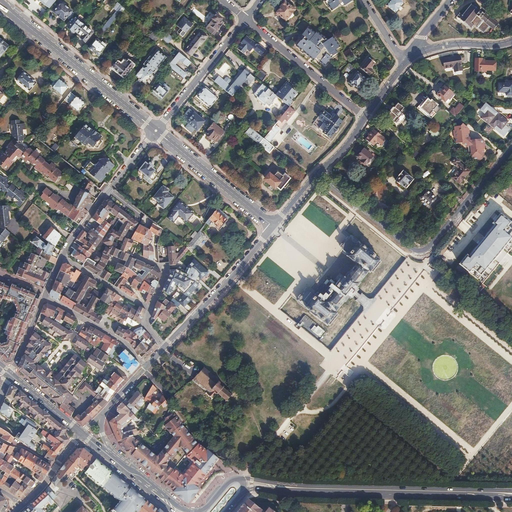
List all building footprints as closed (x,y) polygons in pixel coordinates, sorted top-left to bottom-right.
[(38,0),(45,5),(45,4),(49,8),(56,0),(38,0)] [(325,0),(332,10),(339,6),(338,5),(342,2),(344,5),(353,0),(352,0),(325,0)] [(400,0),(391,0),(387,5),(396,12),(404,2),(400,0)] [(280,7),(276,12),(281,16),(280,17),(285,20),(293,10),(294,9),(294,8),(294,6),(292,5),(290,5),(284,1),(279,6),(280,7)] [(61,3),(53,12),(64,21),(67,17),(69,19),(74,13),(61,3)] [(463,15),(460,19),(472,29),(475,26),(484,33),(490,26),(494,30),(500,23),(486,12),(484,14),(479,10),(481,8),(476,4),(474,6),(472,5),(463,15)] [(192,11),(202,20),(204,17),(195,8),(192,11)] [(115,12),(99,32),(103,34),(119,14),(115,12)] [(210,23),(206,28),(213,34),(223,23),(220,20),(222,18),(216,13),(212,18),(213,19),(212,20),(211,20),(210,21),(209,22),(210,23)] [(192,25),(182,16),(171,28),(181,37),(192,25)] [(76,19),(69,27),(74,32),(75,31),(78,33),(85,26),(76,19)] [(141,21),(136,27),(145,34),(150,28),(141,21)] [(85,26),(78,33),(81,35),(80,37),(86,41),(93,32),(85,26)] [(302,40),(297,46),(315,60),(315,59),(320,63),(320,62),(325,66),(332,58),(333,58),(337,55),(337,54),(338,53),(336,50),(340,47),(333,37),(328,40),(327,39),(328,38),(326,36),(325,37),(318,32),(316,33),(309,27),(303,35),(306,37),(302,41),(302,40)] [(200,31),(184,51),(190,56),(206,36),(200,31)] [(162,39),(167,44),(172,39),(168,34),(162,39)] [(242,44),(237,50),(243,54),(246,50),(250,52),(252,48),(254,49),(253,50),(260,55),(264,50),(257,45),(250,40),(248,38),(245,36),(240,43),(242,44)] [(9,46),(0,38),(0,53),(3,49),(5,51),(9,46)] [(97,38),(89,48),(99,56),(102,52),(101,52),(106,45),(97,38)] [(142,67),(136,76),(139,78),(138,80),(138,81),(140,82),(141,82),(142,81),(145,84),(152,75),(152,74),(153,73),(155,74),(161,66),(159,64),(160,63),(161,64),(166,57),(157,50),(151,57),(150,57),(143,65),(145,66),(144,67),(143,67),(142,67)] [(179,52),(169,65),(181,75),(184,72),(175,64),(177,61),(177,60),(178,58),(189,67),(192,63),(179,52)] [(459,56),(442,59),(444,68),(453,67),(454,72),(461,71),(459,56)] [(370,58),(361,68),(369,75),(370,74),(373,71),(372,70),(373,68),(372,67),(375,63),(370,58)] [(476,59),(476,71),(486,72),(486,70),(496,70),(496,61),(482,61),(482,59),(476,59)] [(118,63),(114,68),(120,73),(124,77),(134,65),(129,62),(128,64),(124,61),(123,61),(120,65),(118,63)] [(350,64),(346,69),(349,72),(351,71),(354,74),(357,70),(350,64)] [(216,76),(213,80),(232,96),(244,82),(250,74),(246,71),(232,88),(216,76)] [(259,72),(255,77),(262,82),(266,76),(260,71),(259,72)] [(22,72),(15,79),(28,90),(35,83),(22,72)] [(358,73),(349,83),(353,86),(354,85),(357,88),(365,79),(358,73)] [(250,74),(244,82),(249,85),(254,78),(250,74)] [(57,77),(51,85),(53,87),(62,95),(69,87),(60,79),(59,80),(57,77)] [(162,80),(153,91),(162,98),(170,88),(162,80)] [(499,83),(499,92),(507,92),(507,95),(511,95),(511,81),(509,82),(509,83),(499,83)] [(262,84),(254,94),(258,97),(256,99),(265,106),(266,104),(269,107),(274,101),(274,100),(277,96),(275,94),(262,84)] [(275,94),(277,96),(287,104),(290,106),(292,103),(290,101),(296,93),(286,84),(279,92),(278,91),(277,92),(276,92),(275,93),(275,94)] [(439,91),(437,93),(437,94),(438,94),(437,95),(445,102),(452,93),(444,86),(440,92),(439,91)] [(205,87),(198,97),(210,107),(218,98),(205,87)] [(71,92),(65,99),(70,104),(79,111),(85,103),(77,96),(76,97),(71,92)] [(421,102),(417,107),(420,109),(419,110),(425,115),(427,113),(429,115),(436,107),(427,100),(423,105),(421,102)] [(13,101),(9,105),(23,117),(27,112),(13,101)] [(390,113),(387,117),(389,118),(388,119),(391,121),(391,120),(395,123),(397,123),(399,120),(402,120),(404,117),(404,115),(400,112),(404,108),(402,107),(403,106),(400,104),(400,105),(398,103),(394,108),(393,107),(390,111),(390,113)] [(454,108),(450,112),(455,117),(457,114),(464,106),(460,103),(455,109),(454,108)] [(286,111),(279,120),(282,122),(284,119),(287,121),(295,111),(290,106),(286,111)] [(488,110),(481,118),(488,124),(494,128),(496,125),(501,130),(508,121),(497,113),(495,116),(488,110)] [(197,131),(205,120),(194,112),(186,122),(188,123),(184,128),(192,133),(195,129),(197,131)] [(324,112),(320,118),(325,122),(320,129),(320,130),(321,131),(331,138),(335,132),(336,133),(338,133),(339,130),(339,128),(338,128),(342,122),(334,117),(333,119),(329,116),(324,112)] [(43,115),(38,121),(41,124),(43,126),(48,120),(43,115)] [(2,154),(0,156),(0,165),(4,169),(6,167),(8,169),(15,160),(16,161),(18,158),(20,157),(25,161),(26,160),(36,168),(36,169),(44,176),(45,173),(48,176),(47,177),(53,182),(57,178),(57,177),(60,177),(63,173),(57,169),(56,169),(53,167),(55,166),(51,162),(48,165),(38,157),(38,154),(33,151),(32,152),(29,149),(27,149),(21,144),(20,141),(24,141),(24,137),(26,137),(26,135),(24,135),(23,130),(25,129),(25,123),(20,124),(20,119),(11,120),(11,124),(9,125),(10,131),(12,131),(13,134),(11,134),(12,139),(5,148),(7,150),(2,155),(2,154)] [(454,130),(453,130),(454,138),(455,138),(456,143),(461,143),(468,148),(470,147),(471,154),(468,154),(469,156),(472,159),(481,158),(484,154),(484,149),(483,149),(482,144),(485,141),(482,139),(473,140),(468,136),(468,133),(467,133),(466,130),(467,130),(467,127),(462,123),(460,126),(454,126),(454,130)] [(209,131),(206,135),(207,136),(207,138),(209,140),(211,139),(212,139),(216,142),(224,132),(213,124),(208,130),(209,131)] [(77,135),(71,141),(77,146),(80,145),(82,143),(85,145),(87,143),(93,147),(94,146),(96,148),(102,141),(99,139),(101,137),(95,131),(94,132),(86,125),(82,129),(80,128),(75,133),(77,135)] [(269,132),(263,139),(269,143),(280,129),(275,125),(269,132)] [(250,127),(245,133),(259,144),(263,139),(250,127)] [(374,130),(366,140),(374,146),(378,141),(383,145),(387,140),(374,130)] [(389,138),(388,139),(389,140),(390,142),(389,143),(396,149),(399,146),(389,138)] [(263,139),(259,144),(269,153),(274,147),(272,145),(269,143),(263,139)] [(365,148),(358,157),(363,161),(362,162),(362,163),(364,165),(365,164),(368,167),(376,158),(370,154),(371,153),(365,148)] [(91,164),(86,170),(100,181),(102,178),(103,180),(107,176),(105,174),(107,172),(109,173),(115,166),(106,158),(103,158),(98,165),(97,165),(94,165),(93,166),(91,164)] [(146,162),(140,169),(146,174),(153,180),(159,174),(155,171),(155,170),(152,167),(153,167),(150,164),(149,165),(146,162)] [(459,168),(452,177),(460,184),(470,171),(460,163),(457,167),(459,168)] [(268,175),(265,180),(274,187),(275,186),(280,189),(289,178),(284,173),(283,174),(280,172),(279,174),(276,171),(271,177),(268,175)] [(399,178),(396,182),(401,186),(401,185),(406,189),(413,180),(403,171),(398,177),(399,178)] [(153,180),(146,174),(143,178),(150,184),(153,180)] [(86,177),(80,188),(81,188),(88,192),(93,183),(86,177)] [(0,190),(1,191),(3,190),(7,194),(5,197),(7,199),(9,197),(20,207),(26,199),(23,197),(24,195),(24,193),(21,190),(19,192),(17,190),(17,189),(12,185),(11,186),(8,183),(10,181),(7,178),(4,178),(2,180),(0,178),(0,190)] [(161,187),(152,199),(158,204),(158,205),(163,209),(173,197),(167,192),(165,191),(167,189),(163,186),(162,187),(161,187)] [(433,189),(436,195),(441,192),(438,186),(433,189)] [(44,193),(41,197),(46,201),(47,200),(50,203),(48,205),(54,209),(55,208),(57,210),(59,208),(63,211),(62,211),(68,216),(73,206),(70,203),(69,204),(56,193),(55,194),(47,187),(43,192),(44,193)] [(81,188),(78,194),(88,202),(89,202),(90,202),(91,202),(91,200),(91,199),(90,199),(91,197),(92,195),(88,192),(81,188)] [(427,190),(420,198),(430,205),(436,198),(427,190)] [(78,194),(76,199),(85,207),(88,202),(78,194)] [(76,199),(73,206),(82,212),(84,208),(85,209),(86,208),(85,207),(76,199)] [(109,199),(105,200),(102,204),(98,209),(97,211),(98,212),(100,214),(101,214),(99,216),(104,220),(110,211),(117,216),(122,209),(109,199)] [(172,211),(167,217),(173,223),(178,216),(186,222),(193,213),(179,201),(171,210),(172,211)] [(0,246),(1,247),(4,243),(1,240),(4,237),(5,238),(10,233),(5,228),(5,226),(8,226),(11,222),(10,214),(9,215),(8,211),(12,210),(11,205),(0,205),(0,219),(0,220),(1,222),(0,222),(0,226),(2,228),(0,229),(0,246)] [(68,216),(68,217),(78,224),(79,224),(88,211),(85,209),(84,208),(82,212),(73,206),(68,216)] [(217,208),(216,210),(227,219),(229,217),(217,208)] [(216,210),(206,222),(207,223),(209,225),(213,221),(217,224),(216,225),(220,229),(228,220),(227,219),(216,210)] [(124,242),(126,238),(124,237),(131,226),(135,229),(139,222),(130,216),(124,211),(120,218),(119,219),(123,224),(118,233),(112,229),(109,234),(115,237),(118,239),(124,242)] [(94,229),(92,230),(102,239),(103,238),(111,225),(105,221),(104,220),(99,216),(101,214),(100,214),(98,212),(93,219),(100,225),(96,230),(94,229)] [(467,255),(459,264),(469,272),(468,272),(477,280),(511,237),(511,223),(510,222),(509,222),(500,214),(492,224),(494,226),(469,257),(467,255)] [(206,222),(185,248),(189,251),(191,252),(205,235),(200,232),(207,223),(206,222)] [(149,229),(142,243),(144,244),(144,256),(155,261),(154,248),(148,245),(150,240),(152,234),(151,233),(152,232),(153,232),(157,235),(160,236),(163,229),(157,224),(156,224),(155,223),(150,230),(149,229)] [(140,224),(132,238),(140,242),(142,243),(149,229),(148,228),(140,224)] [(51,227),(43,237),(50,242),(49,243),(55,247),(61,235),(59,234),(60,234),(51,227)] [(83,230),(76,239),(84,245),(86,246),(89,243),(84,239),(85,238),(84,238),(87,233),(83,230)] [(89,230),(88,231),(89,232),(89,233),(90,234),(88,237),(91,240),(90,242),(89,243),(96,248),(102,239),(92,230),(90,231),(89,230)] [(107,247),(103,253),(109,256),(110,254),(113,247),(116,248),(118,244),(114,242),(115,237),(109,234),(104,242),(109,246),(108,247),(107,247)] [(299,299),(297,301),(310,311),(309,312),(321,323),(322,322),(327,326),(328,325),(330,326),(338,315),(337,314),(338,313),(337,312),(345,302),(346,303),(349,298),(350,299),(351,298),(352,299),(354,296),(357,292),(359,290),(358,290),(359,289),(358,288),(362,283),(361,282),(369,272),(370,273),(371,272),(372,273),(381,262),(380,261),(381,260),(376,256),(376,255),(364,245),(363,246),(360,243),(361,242),(352,235),(352,236),(351,235),(349,238),(348,237),(348,238),(347,237),(345,239),(346,240),(345,241),(346,241),(343,244),(342,245),(341,244),(340,246),(341,247),(340,247),(342,249),(344,252),(348,255),(346,256),(356,264),(348,273),(348,272),(344,277),(343,276),(342,277),(341,277),(335,284),(336,285),(335,286),(336,287),(332,291),(333,292),(326,301),(316,293),(315,294),(309,289),(309,290),(306,288),(306,289),(305,288),(303,290),(304,291),(304,292),(302,295),(301,295),(300,295),(298,297),(299,297),(298,298),(299,299)] [(18,270),(16,275),(22,277),(22,276),(30,280),(33,281),(33,282),(38,285),(39,284),(44,286),(50,273),(47,272),(35,264),(42,250),(45,244),(40,240),(36,236),(31,242),(38,248),(36,252),(35,252),(33,256),(31,255),(29,259),(28,262),(26,261),(26,263),(23,268),(22,267),(21,267),(19,270),(18,270)] [(43,237),(40,240),(45,244),(42,250),(57,259),(59,255),(57,254),(57,253),(57,252),(57,251),(56,251),(55,251),(54,253),(53,252),(55,247),(49,243),(50,242),(43,237)] [(131,246),(133,241),(132,240),(129,239),(126,238),(124,242),(120,250),(128,253),(129,251),(128,250),(127,250),(129,246),(131,246)] [(84,245),(82,248),(91,254),(96,248),(89,243),(86,246),(84,245)] [(80,246),(77,251),(88,258),(91,254),(82,248),(80,246)] [(113,247),(110,254),(112,255),(115,256),(116,254),(118,255),(119,252),(122,254),(121,257),(128,259),(130,254),(120,250),(116,248),(113,247)] [(75,249),(71,255),(84,263),(88,258),(77,251),(75,249)] [(42,250),(35,264),(47,272),(49,269),(46,268),(45,269),(43,267),(47,259),(55,264),(57,259),(42,250)] [(84,263),(82,265),(90,270),(95,263),(94,262),(88,258),(84,263)] [(95,263),(90,270),(100,277),(104,271),(106,271),(104,269),(108,262),(107,262),(102,258),(101,262),(100,263),(98,262),(99,261),(99,260),(99,259),(99,258),(98,259),(96,261),(95,263)] [(127,261),(125,266),(127,267),(127,266),(128,266),(129,264),(130,262),(131,260),(133,258),(132,258),(131,260),(128,259),(127,261)] [(137,260),(133,266),(135,266),(134,267),(141,270),(142,269),(146,271),(142,275),(140,273),(138,275),(135,279),(141,283),(146,276),(150,272),(154,267),(137,260)] [(63,265),(60,271),(71,275),(72,272),(70,271),(71,267),(66,263),(63,265)] [(119,263),(116,270),(123,273),(124,271),(125,268),(131,270),(132,267),(128,266),(127,266),(127,267),(125,266),(119,263)] [(132,267),(131,270),(138,275),(140,273),(138,272),(139,270),(141,271),(141,270),(134,267),(135,266),(133,266),(132,267)] [(154,267),(150,272),(160,278),(162,275),(160,269),(155,266),(154,267)] [(125,268),(124,271),(130,276),(134,279),(135,279),(138,275),(131,270),(125,268)] [(60,271),(56,280),(64,286),(69,289),(74,283),(70,280),(71,278),(73,277),(75,279),(76,277),(77,278),(81,272),(76,270),(75,273),(72,272),(71,275),(60,271)] [(123,273),(121,275),(127,280),(130,276),(124,271),(123,273)] [(86,275),(79,287),(86,291),(89,286),(92,279),(86,275)] [(118,279),(114,285),(120,289),(123,285),(127,280),(121,275),(118,279)] [(146,276),(141,283),(147,289),(145,293),(143,296),(145,298),(144,299),(147,304),(149,303),(159,282),(155,280),(153,281),(146,276)] [(134,279),(131,285),(136,289),(141,283),(135,279),(134,279)] [(56,280),(52,289),(60,294),(64,286),(56,280)] [(0,358),(1,357),(6,361),(6,363),(12,362),(12,361),(11,359),(13,354),(15,355),(16,351),(14,351),(16,347),(18,348),(19,346),(19,344),(18,344),(21,337),(22,338),(25,330),(26,329),(24,329),(27,323),(28,323),(30,319),(29,319),(31,313),(32,314),(36,304),(39,298),(35,296),(36,294),(33,292),(32,293),(29,292),(29,291),(21,287),(21,289),(15,286),(16,285),(12,283),(11,286),(10,287),(3,285),(4,283),(0,281),(0,301),(0,302),(1,300),(5,302),(5,300),(11,303),(12,303),(16,312),(15,313),(12,320),(10,319),(9,323),(6,322),(5,321),(1,330),(3,331),(5,332),(4,336),(7,338),(7,340),(8,341),(6,344),(2,343),(1,345),(0,343),(0,358)] [(141,283),(136,289),(145,293),(147,289),(141,283)] [(123,285),(120,289),(136,298),(137,296),(136,294),(131,291),(132,290),(123,285)] [(79,287),(76,294),(82,297),(86,291),(79,287)] [(102,295),(99,299),(100,299),(109,305),(113,301),(117,294),(108,288),(103,295),(102,295)] [(52,289),(50,294),(51,297),(57,300),(59,297),(61,299),(63,296),(60,294),(52,289)] [(69,289),(64,297),(70,300),(70,299),(74,293),(69,289)] [(74,293),(70,299),(76,303),(78,304),(79,302),(79,301),(82,297),(76,294),(74,293)] [(88,298),(88,299),(88,301),(90,302),(95,305),(98,298),(91,294),(88,298)] [(161,295),(158,301),(167,307),(171,302),(161,295)] [(61,299),(60,302),(73,309),(76,303),(70,299),(70,300),(64,297),(63,296),(61,299)] [(174,298),(171,302),(174,304),(176,306),(178,307),(181,304),(174,298)] [(113,301),(109,305),(114,308),(120,312),(123,308),(113,301)] [(156,306),(152,319),(152,324),(159,316),(167,307),(158,301),(156,306)] [(171,313),(170,312),(171,311),(172,312),(176,306),(174,304),(171,302),(167,307),(159,316),(164,320),(171,313)] [(73,309),(79,313),(83,307),(80,305),(78,304),(76,303),(73,309)] [(44,306),(40,313),(46,316),(55,322),(60,312),(56,310),(57,308),(55,306),(53,307),(52,308),(51,306),(47,304),(44,306)] [(109,305),(105,312),(105,313),(110,315),(114,308),(109,305)] [(123,308),(120,312),(121,312),(128,317),(128,316),(133,320),(137,312),(131,308),(131,309),(125,306),(124,305),(124,306),(123,308)] [(137,312),(133,320),(139,324),(146,309),(140,306),(140,307),(138,307),(137,308),(138,309),(137,312)] [(60,312),(55,322),(59,324),(65,312),(57,308),(56,310),(60,312)] [(114,308),(110,315),(117,320),(121,312),(120,312),(114,308)] [(90,311),(87,317),(98,324),(100,321),(101,318),(94,313),(90,311)] [(121,312),(117,320),(123,323),(124,321),(128,317),(121,312)] [(67,313),(64,320),(73,325),(77,319),(67,313)] [(39,317),(37,320),(68,339),(73,332),(70,331),(61,325),(59,324),(55,322),(46,316),(44,320),(39,317)] [(124,321),(123,323),(126,325),(127,322),(133,326),(139,324),(133,320),(128,316),(128,317),(124,321)] [(320,337),(324,332),(315,324),(310,330),(320,337)] [(84,327),(78,336),(84,339),(89,330),(87,329),(85,332),(83,331),(85,328),(84,327)] [(89,330),(84,339),(87,341),(92,333),(99,337),(97,339),(95,342),(94,342),(93,343),(91,342),(90,343),(97,347),(98,347),(102,340),(105,335),(91,327),(89,330)] [(136,329),(134,331),(140,337),(146,331),(142,327),(136,329)] [(126,331),(124,335),(128,337),(130,335),(133,332),(128,329),(126,331)] [(23,354),(17,369),(24,375),(25,375),(34,383),(44,391),(52,398),(55,400),(61,405),(68,393),(73,396),(74,395),(74,394),(77,389),(77,390),(79,392),(81,390),(83,392),(86,389),(95,397),(98,393),(95,391),(96,390),(85,381),(79,389),(79,388),(78,387),(92,369),(74,354),(54,379),(60,384),(59,386),(40,370),(37,370),(31,377),(29,375),(37,365),(35,363),(50,345),(32,330),(31,334),(32,335),(29,339),(27,343),(28,343),(26,347),(25,350),(26,351),(23,354)] [(124,335),(123,338),(129,341),(135,349),(140,345),(137,341),(138,340),(140,341),(141,340),(139,338),(140,337),(134,331),(133,332),(130,335),(128,337),(124,335)] [(140,337),(139,338),(141,340),(143,342),(151,354),(158,346),(153,339),(146,331),(140,337)] [(76,334),(72,341),(84,349),(89,342),(87,341),(84,339),(78,336),(76,334)] [(105,335),(102,340),(106,343),(103,349),(106,351),(109,346),(112,348),(114,344),(117,345),(119,342),(105,335)] [(109,352),(108,355),(109,355),(112,358),(115,355),(113,354),(117,346),(118,347),(120,344),(119,342),(117,345),(114,344),(112,348),(109,352)] [(135,349),(139,355),(140,354),(144,360),(151,354),(143,342),(142,343),(141,342),(140,343),(141,343),(140,345),(135,349)] [(97,347),(93,354),(98,358),(104,362),(109,355),(108,355),(98,347),(97,347)] [(125,349),(119,355),(122,358),(121,359),(123,362),(124,361),(125,362),(125,363),(123,366),(132,374),(140,365),(139,363),(125,349)] [(91,353),(87,360),(93,365),(98,358),(93,354),(91,353)] [(98,358),(93,365),(99,369),(104,363),(104,362),(98,358)] [(197,375),(194,378),(200,383),(199,383),(200,384),(201,384),(210,392),(210,393),(214,396),(216,393),(217,394),(218,393),(222,396),(221,397),(222,398),(223,397),(226,400),(225,401),(226,401),(227,400),(228,401),(229,400),(228,399),(231,395),(232,396),(233,395),(232,394),(233,393),(232,392),(231,393),(228,390),(228,389),(227,389),(227,390),(223,387),(224,386),(223,385),(222,386),(220,384),(220,383),(220,382),(219,381),(220,380),(215,376),(216,375),(214,374),(213,375),(210,372),(211,371),(210,370),(209,371),(205,367),(205,366),(203,365),(203,367),(203,368),(202,368),(203,368),(202,369),(198,374),(197,373),(197,374),(197,375)] [(119,370),(116,373),(124,379),(126,376),(119,370)] [(342,371),(336,379),(346,387),(352,379),(350,377),(342,371)] [(107,375),(105,377),(109,380),(118,386),(124,379),(116,373),(115,372),(112,375),(114,377),(113,379),(107,375)] [(105,378),(102,382),(107,386),(115,391),(118,386),(109,380),(108,381),(105,378)] [(100,380),(98,383),(101,384),(105,387),(104,388),(112,394),(115,391),(107,386),(102,382),(100,380)] [(96,390),(95,391),(98,393),(108,401),(112,394),(104,388),(103,389),(99,385),(98,387),(96,390)] [(147,394),(144,400),(148,401),(153,403),(148,408),(153,412),(155,413),(157,410),(158,408),(161,404),(163,407),(168,403),(167,401),(164,396),(162,394),(161,396),(162,397),(160,401),(159,402),(154,399),(156,398),(152,395),(157,389),(153,385),(147,394)] [(9,387),(5,397),(13,400),(15,397),(15,392),(17,390),(13,387),(9,387)] [(17,390),(15,392),(25,400),(26,398),(17,390)] [(5,397),(3,403),(14,410),(15,411),(19,405),(20,406),(25,400),(15,392),(15,397),(13,400),(5,397)] [(137,392),(129,402),(134,407),(137,403),(140,406),(144,402),(142,400),(144,398),(137,392)] [(61,405),(60,407),(72,417),(74,411),(73,411),(74,409),(68,404),(73,396),(68,393),(61,405)] [(95,397),(92,400),(95,402),(96,401),(102,407),(108,401),(98,393),(95,397)] [(26,398),(25,400),(34,408),(36,406),(26,398)] [(19,405),(15,411),(23,416),(24,416),(31,407),(34,409),(34,408),(25,400),(20,406),(19,405)] [(95,402),(90,407),(96,413),(102,407),(96,401),(95,402)] [(145,404),(143,408),(146,410),(148,408),(153,403),(148,401),(145,404)] [(3,403),(0,410),(0,411),(9,418),(14,410),(3,403)] [(31,407),(24,416),(28,419),(28,420),(33,423),(40,413),(34,408),(34,409),(31,407)] [(90,407),(85,411),(92,417),(96,413),(90,407)] [(118,441),(120,446),(147,468),(148,467),(150,468),(149,469),(157,477),(167,465),(166,462),(174,452),(174,451),(175,449),(177,449),(179,447),(182,447),(187,454),(196,444),(197,444),(182,424),(173,412),(171,407),(166,417),(164,420),(163,422),(173,436),(158,455),(155,455),(132,436),(118,441)] [(42,410),(40,413),(47,418),(43,423),(45,424),(48,421),(48,420),(50,417),(42,410)] [(157,410),(155,413),(164,420),(166,417),(157,410)] [(78,414),(74,419),(83,426),(92,417),(85,411),(80,416),(78,414)] [(40,413),(33,423),(35,424),(37,421),(38,422),(39,421),(41,422),(43,423),(47,418),(40,413)] [(23,416),(14,428),(19,432),(28,419),(24,416),(23,416)] [(45,424),(42,429),(43,430),(57,439),(60,435),(59,434),(61,432),(63,432),(65,429),(51,418),(48,421),(45,424)] [(114,418),(110,422),(118,441),(132,436),(140,433),(142,433),(141,430),(138,431),(136,429),(133,430),(124,433),(122,429),(123,429),(114,418)] [(30,442),(32,438),(35,434),(38,431),(40,427),(35,424),(33,423),(28,420),(24,425),(28,428),(23,435),(20,432),(15,438),(27,446),(28,445),(34,449),(36,446),(30,442)] [(0,427),(0,431),(4,434),(1,438),(5,440),(11,443),(15,437),(8,432),(0,427)] [(60,435),(57,439),(65,445),(69,440),(64,436),(67,430),(65,429),(63,432),(61,432),(59,434),(60,435)] [(43,430),(41,433),(42,434),(47,438),(46,439),(51,443),(50,445),(53,447),(51,449),(57,455),(65,445),(57,439),(43,430)] [(35,434),(32,438),(39,442),(41,438),(35,434)] [(172,471),(163,481),(164,482),(174,490),(173,492),(188,504),(200,489),(197,487),(219,459),(199,443),(186,456),(193,463),(183,476),(174,468),(172,471)] [(4,444),(0,451),(5,454),(6,453),(10,446),(4,444)] [(42,444),(40,447),(48,452),(45,456),(45,457),(49,460),(53,462),(57,455),(51,449),(44,444),(43,445),(42,444)] [(184,457),(187,454),(182,447),(179,447),(177,449),(175,449),(174,451),(174,452),(166,462),(167,465),(157,477),(163,481),(172,471),(174,468),(184,457)] [(83,448),(77,449),(73,454),(64,466),(56,476),(60,480),(66,474),(69,478),(72,475),(80,466),(88,472),(86,474),(106,489),(106,490),(125,505),(119,511),(163,511),(160,509),(159,510),(157,509),(147,501),(136,491),(108,469),(100,462),(90,454),(85,450),(83,448)] [(22,455),(19,461),(32,470),(36,464),(40,459),(29,453),(26,458),(22,455)] [(8,454),(4,461),(5,461),(9,464),(15,467),(19,461),(8,454)] [(40,459),(36,464),(48,471),(51,466),(48,464),(40,459)] [(5,461),(0,469),(4,471),(9,464),(5,461)] [(0,479),(0,486),(2,487),(5,482),(8,478),(11,472),(14,468),(15,467),(9,464),(4,471),(6,473),(4,476),(4,477),(2,481),(0,479)] [(36,464),(32,470),(34,471),(35,472),(37,474),(35,478),(39,481),(40,481),(41,482),(44,478),(48,471),(36,464)] [(14,468),(11,472),(18,477),(22,480),(23,481),(27,476),(23,474),(14,468)] [(11,472),(8,478),(9,479),(12,479),(13,480),(15,481),(18,477),(11,472)] [(27,476),(23,481),(24,482),(32,488),(36,483),(27,476)] [(56,476),(52,482),(56,486),(60,480),(56,476)] [(5,482),(2,487),(16,495),(19,490),(16,488),(12,486),(10,485),(5,482)] [(25,490),(19,498),(23,500),(33,489),(32,488),(24,482),(21,486),(25,490)] [(16,495),(15,495),(19,498),(25,490),(21,486),(20,488),(19,490),(16,495)] [(48,488),(45,492),(53,500),(56,497),(48,488)] [(248,499),(237,511),(260,511),(262,510),(248,499)] [(5,501),(0,510),(0,511),(1,511),(4,511),(8,506),(7,501),(5,501)]
